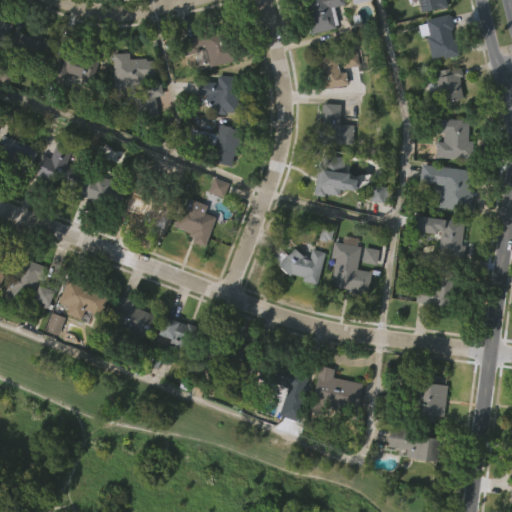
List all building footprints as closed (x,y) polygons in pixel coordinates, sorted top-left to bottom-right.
[(122,0),(94,0),(94,11),(124,12),(125,0),(122,0)] [(334,27),(310,33),(301,0),(342,0),(343,4),(332,6),(334,15),(331,15),(334,27)] [(443,0),(445,6),(438,8),(438,6),(420,11),(418,3),(414,5),(412,0),(443,0)] [(450,24),(458,53),(430,61),(423,35),(419,36),(416,24),(424,22),(424,20),(447,13),(450,24)] [(0,20),(12,25),(8,35),(6,34),(3,41),(0,39),(0,20)] [(228,42),(232,60),(207,66),(202,44),(196,45),(197,51),(182,55),(178,39),(224,27),(228,42)] [(310,73),(333,68),(329,47),(343,44),(340,28),(302,36),(310,73)] [(19,33),(40,41),(42,37),(54,42),(46,65),(9,51),(17,32),(19,33)] [(96,63),(88,84),(77,80),(78,77),(61,71),(59,77),(49,74),(60,44),(72,48),(70,53),(96,63)] [(356,49),(359,65),(342,68),(341,60),(337,60),(339,71),(345,71),(347,84),(318,88),(316,72),(318,72),(316,55),(356,49)] [(125,53),(125,59),(153,58),(153,78),(122,78),(122,88),(111,88),(110,53),(125,53)] [(0,80),(3,82),(10,66),(0,61),(0,80)] [(462,67),(464,75),(460,76),(461,79),(459,80),(463,97),(441,102),(433,73),(450,66),(450,69),(461,66),(462,67)] [(50,83),(18,73),(13,88),(45,98),(50,83)] [(235,77),(234,113),(212,112),(212,108),(203,104),(201,94),(194,94),(194,81),(215,81),(215,75),(235,76),(235,77)] [(66,116),(91,122),(95,103),(58,95),(53,115),(65,118),(66,116)] [(158,115),(134,120),(133,111),(140,109),(138,98),(153,95),(158,115)] [(339,104),(338,124),(352,124),(351,144),(330,142),(330,146),(319,145),(321,117),(319,117),(320,104),(321,103),(339,104)] [(459,119),(459,122),(467,122),(467,140),(470,140),(470,158),(433,158),(433,141),(441,141),(441,132),(434,132),(434,119),(459,119)] [(238,128),(229,164),(207,159),(209,149),(185,143),(189,128),(214,134),(217,123),(238,128)] [(0,134),(35,149),(25,173),(0,161),(0,134)] [(72,146),(64,163),(79,170),(69,190),(33,173),(41,154),(48,157),(56,139),(72,146)] [(344,159),(342,171),(348,173),(345,190),(338,189),(337,196),(323,193),(322,197),(310,195),(316,158),(328,160),(329,154),(345,157),(344,159)] [(473,192),(471,210),(438,206),(440,184),(419,181),(421,163),(474,169),(471,191),(473,192)] [(106,178),(113,181),(113,183),(124,188),(116,209),(77,194),(84,176),(90,178),(92,173),(106,178)] [(0,195),(30,205),(36,188),(0,177),(0,195)] [(392,187),(389,204),(368,201),(370,184),(392,187)] [(34,216),(70,229),(77,210),(67,206),(69,202),(60,199),(63,190),(53,186),(49,198),(42,196),(34,216)] [(166,214),(160,229),(121,214),(130,189),(167,204),(164,213),(166,214)] [(312,233),(338,236),(338,229),(352,230),(353,221),(346,220),(347,212),(340,211),(341,198),(323,195),(321,215),(314,214),(312,233)] [(203,207),(201,212),(214,217),(201,246),(190,241),(192,237),(186,235),(187,232),(171,225),(180,203),(189,207),(191,201),(203,207)] [(110,248),(119,224),(86,212),(77,237),(110,248)] [(416,216),(462,220),(459,244),(463,245),(462,256),(436,253),(439,229),(435,228),(434,234),(420,232),(421,223),(415,223),(416,216)] [(227,222),(210,218),(206,233),(223,237),(227,222)] [(124,254),(163,266),(169,245),(130,233),(124,254)] [(206,245),(184,237),(174,268),(192,274),(190,282),(204,286),(214,256),(203,253),(206,245)] [(356,239),(355,245),(360,246),(359,248),(371,250),(369,261),(357,259),(356,263),(349,261),(348,268),(370,272),(365,298),(346,294),(347,289),(331,286),(340,242),(348,244),(349,237),(356,239)] [(277,246),(284,254),(291,247),(301,257),(303,255),(308,257),(310,249),(324,253),(316,284),(300,280),(301,277),(289,273),(287,276),(273,264),(276,262),(269,255),(277,246)] [(461,259),(413,255),(412,271),(438,273),(436,295),(461,297),(462,285),(459,285),(461,259)] [(44,271),(37,287),(48,291),(41,308),(37,307),(39,304),(28,300),(27,302),(3,292),(11,272),(15,274),(21,258),(45,267),(44,271)] [(453,270),(447,307),(412,302),(414,285),(429,287),(433,267),(453,270)] [(108,293),(98,317),(95,315),(91,325),(63,313),(66,307),(55,302),(66,275),(108,293)] [(359,285),(332,281),(329,297),(334,298),(329,327),(366,333),(369,311),(355,309),(359,285)] [(375,304),(376,288),(361,287),(360,302),(375,304)] [(323,292),(309,289),(308,295),(285,289),(280,310),(302,316),(301,321),(315,324),(323,292)] [(154,315),(139,351),(100,334),(116,294),(134,301),(132,306),(154,315)] [(42,306),(22,298),(10,325),(6,323),(2,333),(26,343),(42,306)] [(168,319),(201,331),(192,356),(174,349),(175,346),(167,343),(169,339),(154,334),(160,316),(168,319)] [(64,354),(78,359),(82,348),(99,354),(106,335),(66,320),(58,343),(67,346),(64,354)] [(52,330),(37,325),(31,341),(46,346),(52,330)] [(415,325),(414,342),(445,344),(446,327),(415,325)] [(153,358),(132,347),(134,343),(121,337),(107,365),(141,382),(153,358)] [(43,372),(58,375),(63,356),(47,353),(43,372)] [(284,358),(275,382),(260,376),(269,353),(284,358)] [(170,377),(168,385),(189,388),(193,363),(161,358),(158,376),(170,377)] [(313,374),(299,411),(285,406),(293,389),(276,383),(283,363),(313,374)] [(361,383),(354,416),(308,406),(317,363),(333,367),(331,376),(361,383)] [(444,402),(442,417),(432,416),(431,422),(406,419),(411,381),(446,385),(444,402)] [(302,430),(307,412),(274,404),(269,422),(302,430)] [(332,418),(333,407),(316,406),(311,443),(356,448),(359,421),(332,418)] [(440,428),(436,463),(413,460),(413,457),(395,455),(396,447),(385,446),(386,441),(373,439),(374,429),(387,430),(387,428),(424,432),(425,426),(440,428)] [(436,500),(439,474),(388,469),(386,487),(396,488),(395,496),(436,500)]
